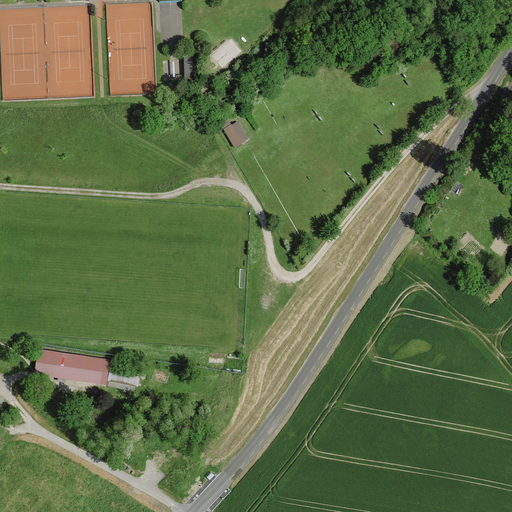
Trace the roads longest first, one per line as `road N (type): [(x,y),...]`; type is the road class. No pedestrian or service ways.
road 1 (track): [(491,82),(406,151),(295,276),(277,269),(258,207),(233,184),(201,181),(167,196),(0,185)]
road 2 (tertiary): [(511,51),(278,416),(194,511)]
road 3 (track): [(31,426),(184,511)]
